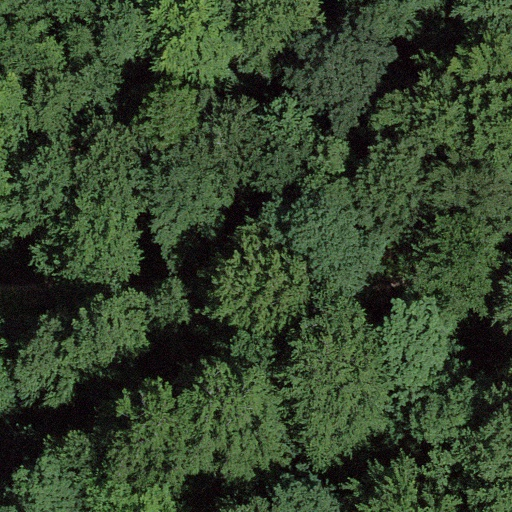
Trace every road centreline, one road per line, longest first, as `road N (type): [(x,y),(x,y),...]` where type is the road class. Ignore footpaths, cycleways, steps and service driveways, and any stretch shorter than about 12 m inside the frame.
road 1 (track): [(0,465),(469,340),(511,320)]
road 2 (track): [(0,292),(511,284)]
